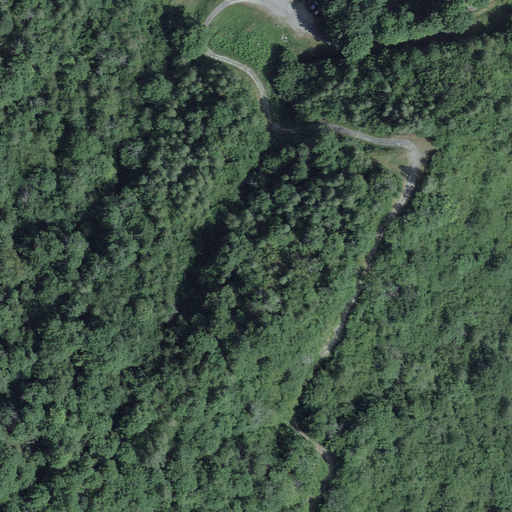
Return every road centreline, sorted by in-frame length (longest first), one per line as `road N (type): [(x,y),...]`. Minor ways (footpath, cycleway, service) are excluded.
road 1 (track): [(402,200),(414,166),(410,146),(323,126),(275,129),(249,71),(202,50),(205,26),(232,0)]
road 2 (track): [(255,0),(357,48),(419,34),(487,0)]
